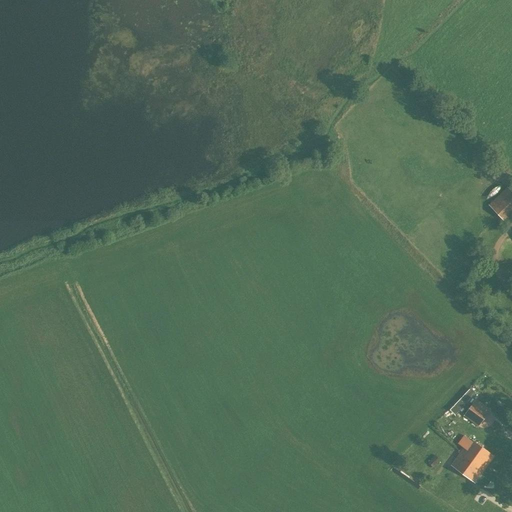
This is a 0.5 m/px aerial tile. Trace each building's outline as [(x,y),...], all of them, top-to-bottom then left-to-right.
[(511,208),(511,192),(507,187),(489,206),(502,219),(511,208)] [(472,387),(451,409),(459,416),(479,394),(472,387)] [(476,399),(463,416),(478,427),(491,410),(476,399)] [(470,440),(451,466),(474,482),(493,456),(470,440)] [(450,446),(444,442),(439,448),(445,453),(450,446)] [(436,455),(428,462),(432,468),(441,461),(436,455)]
